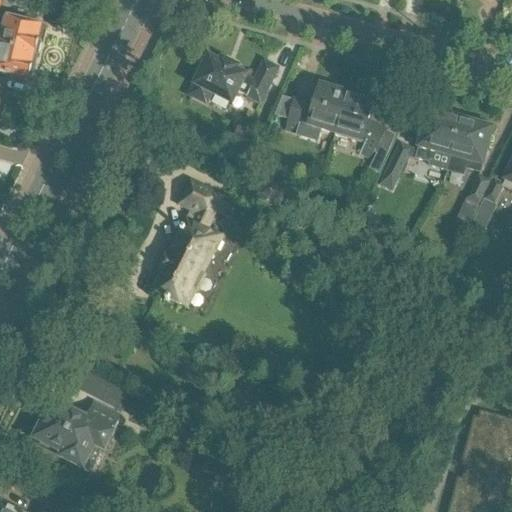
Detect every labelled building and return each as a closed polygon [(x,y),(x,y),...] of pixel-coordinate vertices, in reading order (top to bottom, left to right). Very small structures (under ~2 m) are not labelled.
[(0,47),(35,56),(43,28),(7,19),(0,16),(0,9),(2,2),(0,0),(0,27),(3,29),(2,34),(0,33),(0,47)] [(0,74),(29,82),(35,56),(0,47),(0,74)] [(191,97),(209,106),(213,99),(234,109),(241,96),(246,99),(246,100),(261,107),(278,72),(263,66),(254,85),(248,82),(249,80),(236,73),(237,70),(223,63),(221,66),(210,61),(191,97)] [(305,127),(308,128),(307,130),(335,138),(348,96),(321,88),(315,109),(296,102),(287,134),(301,138),(305,127)] [(335,138),(363,147),(358,156),(370,162),(386,133),(368,124),(374,103),(348,96),(335,138)] [(462,122),(429,113),(416,161),(429,165),(429,168),(447,173),(462,122)] [(462,122),(447,173),(465,178),(467,171),(481,175),(493,131),(462,122)] [(242,123),(229,150),(252,161),(265,134),(242,123)] [(397,151),(385,175),(398,182),(410,158),(397,151)] [(504,186),(493,181),(470,229),(483,236),(497,208),(495,207),(503,190),(511,194),(511,169),(508,177),(504,186)] [(491,183),(478,177),(467,200),(479,207),(491,183)] [(157,273),(161,275),(153,292),(188,311),(196,296),(199,295),(208,278),(206,274),(225,237),(211,230),(225,200),(192,183),(180,207),(194,214),(190,222),(187,221),(168,260),(164,258),(157,273)] [(35,441),(63,456),(61,460),(86,472),(97,452),(106,457),(118,433),(115,431),(121,419),(94,405),(86,421),(53,405),(35,441)] [(475,431),(470,430),(467,444),(511,455),(511,417),(509,417),(508,421),(480,414),(475,431)] [(463,457),(468,458),(464,475),(511,488),(511,482),(511,455),(467,444),(463,457)] [(459,493),(455,491),(451,505),(478,511),(504,511),(511,488),(464,475),(459,493)]
